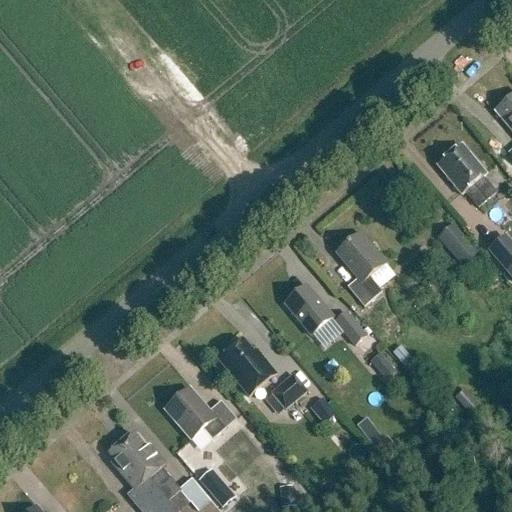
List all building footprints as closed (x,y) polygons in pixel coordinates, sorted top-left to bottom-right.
[(511,155),(511,156),(511,157),(511,101),(497,115),(511,132),(511,155)] [(459,195),(462,198),(466,195),(478,210),(496,196),(483,181),(487,178),(484,174),(481,167),(478,166),(462,148),(438,169),(453,187),(453,190),(459,195)] [(439,239),(463,268),(480,253),(456,224),(439,239)] [(386,267),(361,237),(338,256),(359,281),(348,290),(365,310),(383,295),(370,281),(386,267)] [(511,249),(504,239),(488,252),(511,281),(511,249)] [(285,307),(312,339),(334,321),(307,289),(285,307)] [(335,324),(356,349),(367,340),(346,315),(335,324)] [(265,363),(262,366),(243,343),(219,363),(249,400),(277,377),(265,363)] [(403,349),(394,355),(407,372),(415,365),(403,349)] [(370,365),(386,383),(396,374),(381,356),(370,365)] [(272,396),(286,413),(307,395),(294,378),(272,396)] [(210,414),(190,392),(165,413),(192,443),(204,433),(213,443),(237,422),(221,404),(210,414)] [(311,411),(325,427),(337,416),(323,400),(311,411)] [(384,441),(368,420),(357,429),(373,450),(384,441)] [(133,436),(122,445),(176,511),(177,511),(189,502),(197,511),(209,501),(193,482),(180,493),(162,471),(167,467),(151,449),(146,452),(133,436)] [(176,511),(122,445),(109,456),(114,463),(112,466),(136,494),(139,498),(133,503),(140,511),(176,511)] [(211,497),(224,486),(212,473),(200,483),(211,497)] [(295,508),(294,489),(280,490),(282,509),(295,508)]
